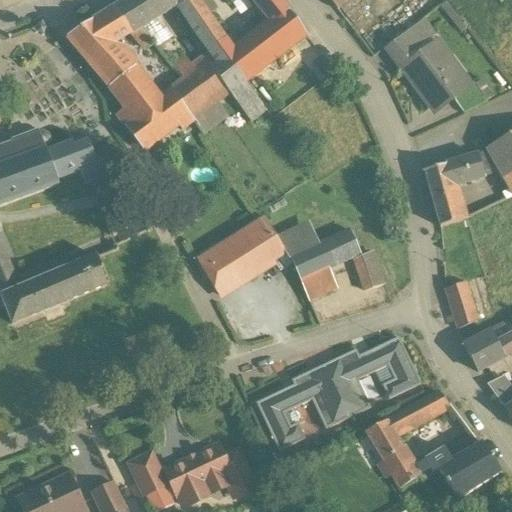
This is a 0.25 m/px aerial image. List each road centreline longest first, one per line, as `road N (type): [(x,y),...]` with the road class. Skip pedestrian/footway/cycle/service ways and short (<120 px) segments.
road 1 (unclassified): [(302,0),(358,68),(394,131),(421,234),(426,315)]
road 2 (residential): [(0,455),(240,371)]
road 3 (residential): [(240,371),(426,315)]
road 4 (unclassified): [(426,315),(458,382),(511,459)]
road 5 (residential): [(176,251),(240,371)]
